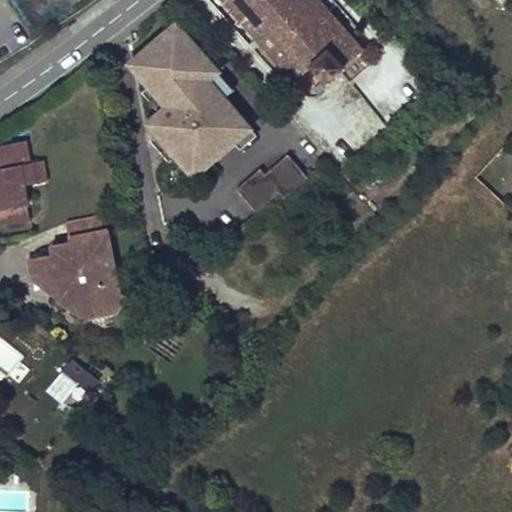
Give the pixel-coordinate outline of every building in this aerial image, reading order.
[(228,0),(299,80),(314,66),(313,65),(321,57),(270,0),(228,0)] [(270,0),(321,57),(330,49),(346,66),(362,52),(316,0),(270,0)] [(179,23),(138,59),(140,70),(171,106),(152,123),(198,176),(254,126),(212,78),(221,71),(179,23)] [(346,66),(330,49),(321,57),(313,65),(314,66),(329,82),(341,71),(346,66)] [(31,221),(24,185),(36,183),(33,163),(29,163),(25,141),(0,145),(0,223),(1,226),(31,221)] [(263,169),(239,190),(260,211),(280,191),(286,197),(310,176),(291,154),(267,175),(263,169)] [(33,163),(36,183),(48,181),(44,160),(33,163)] [(99,212),(66,218),(68,234),(101,228),(99,212)] [(101,228),(68,234),(69,239),(50,243),(52,251),(26,255),(30,275),(60,270),(63,287),(57,294),(56,297),(81,314),(87,306),(95,312),(112,309),(122,294),(117,290),(105,227),(101,228)] [(60,270),(30,275),(57,294),(63,287),(60,270)] [(71,409),(98,376),(72,355),(45,388),(71,409)] [(29,370),(21,364),(12,376),(20,382),(29,370)]
